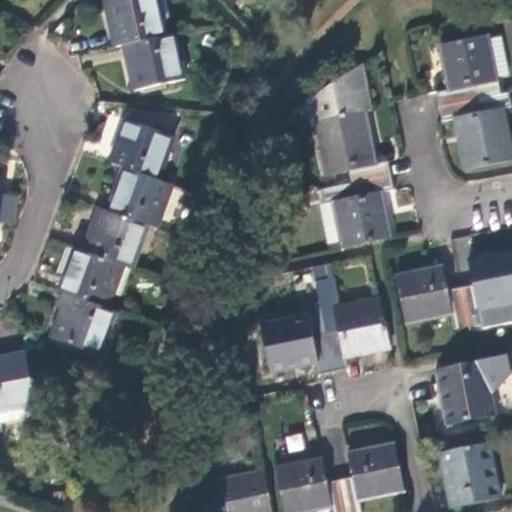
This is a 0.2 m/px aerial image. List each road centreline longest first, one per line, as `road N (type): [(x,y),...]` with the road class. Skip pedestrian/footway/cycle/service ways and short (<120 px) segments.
road 1 (residential): [(0,283),(16,273),(50,171),(31,40)]
road 2 (residential): [(330,389),(395,376),(424,511)]
road 3 (residential): [(511,188),(431,205),(409,94)]
